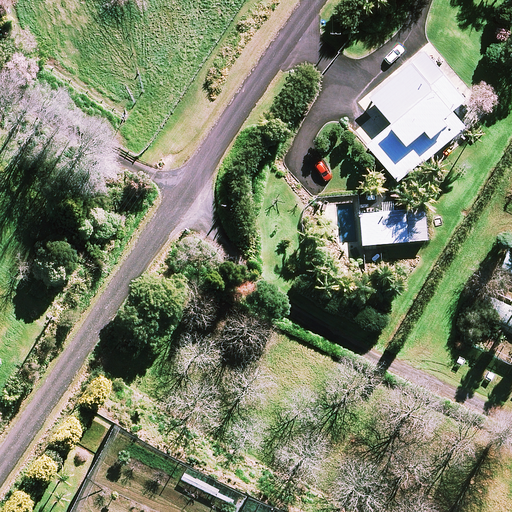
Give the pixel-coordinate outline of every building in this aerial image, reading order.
[(454,111),(472,95),(427,45),(364,102),(369,108),(375,115),(366,124),(376,135),(368,142),(402,180),(465,123),(454,111)] [(429,238),(426,206),(361,212),(363,244),(429,238)] [(511,253),(509,252),(500,270),(511,275),(511,253)] [(511,303),(491,294),(480,317),(511,331),(511,303)] [(511,345),(480,330),(472,347),(511,365),(511,345)] [(511,400),(511,368),(463,345),(451,371),(511,400)]
